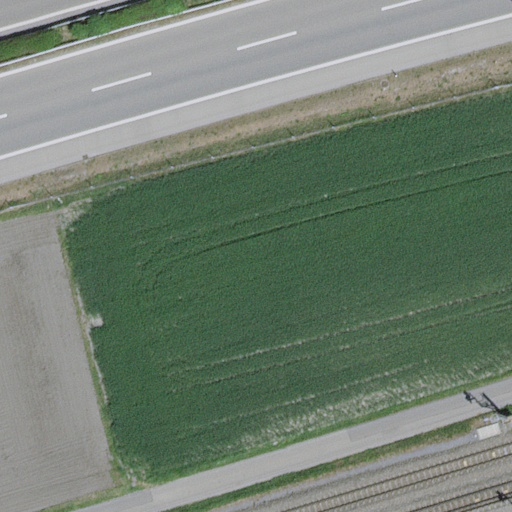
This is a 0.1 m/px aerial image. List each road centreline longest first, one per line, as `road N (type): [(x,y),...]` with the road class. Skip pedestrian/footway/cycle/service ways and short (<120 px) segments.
road 1 (track): [(511,386),(84,511)]
road 2 (motorway): [(0,119),(425,0)]
